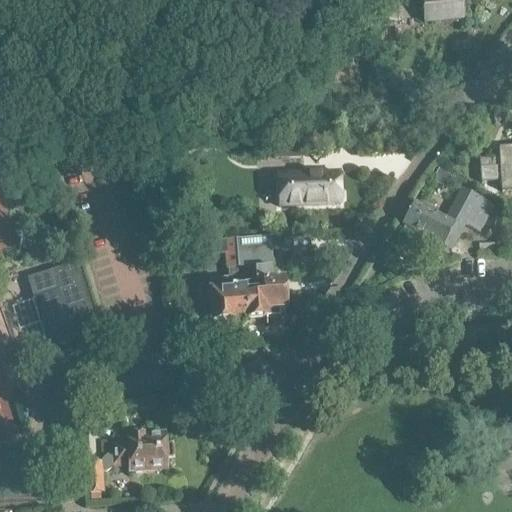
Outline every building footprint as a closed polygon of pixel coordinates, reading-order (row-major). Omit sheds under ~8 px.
[(395,21),(395,0),(375,0),(377,21),(395,21)] [(459,0),(420,0),(423,25),(461,20),(459,0)] [(386,87),(374,87),(375,106),(387,106),(386,87)] [(303,160),(302,137),(273,138),(274,161),(303,160)] [(511,147),(497,149),(498,159),(479,160),(480,184),(500,183),(500,194),(511,193),(511,147)] [(281,209),(304,208),(340,206),(340,203),(343,200),(343,193),(339,191),(338,176),(303,178),(288,179),(289,191),(281,191),(277,195),(277,205),(281,209)] [(465,226),(479,233),(492,207),(461,191),(445,222),(414,205),(403,226),(451,252),(465,226)] [(210,295),(208,295),(208,306),(210,305),(212,325),(231,323),(230,321),(245,320),(245,323),(248,322),(245,277),(243,277),(243,270),(238,270),(236,243),(236,241),(228,242),(209,244),(210,257),(224,255),(225,271),(228,271),(229,275),(229,280),(209,282),(210,295)] [(238,270),(243,270),(272,268),(269,241),(236,243),(238,270)] [(72,342),(96,335),(75,265),(50,273),(50,274),(25,281),(31,301),(30,302),(46,351),(73,343),(72,342)] [(247,277),(245,277),(248,322),(264,321),(265,326),(283,324),(282,312),(284,310),(281,285),(270,286),(269,272),(247,274),(247,277)] [(86,465),(87,496),(87,503),(102,503),(101,496),(104,495),(103,473),(108,473),(112,471),(114,467),(115,469),(130,468),(130,474),(165,472),(165,461),(172,460),(172,446),(164,446),(163,436),(128,438),(129,444),(113,445),(114,457),(110,457),(107,459),(104,462),(102,464),(86,465)] [(511,449),(500,448),(498,469),(511,470),(511,449)]
